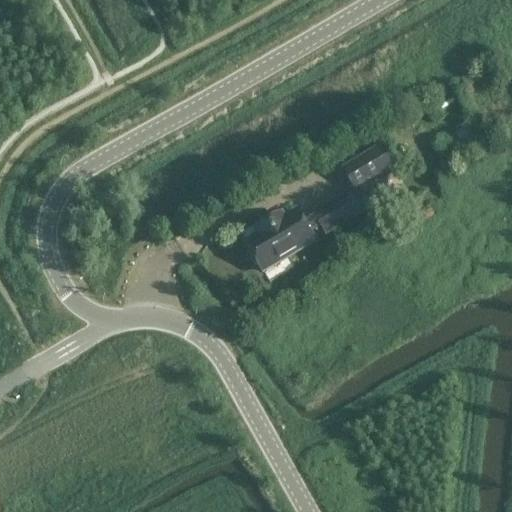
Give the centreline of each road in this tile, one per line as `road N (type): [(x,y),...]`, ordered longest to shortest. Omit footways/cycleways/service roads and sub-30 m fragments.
road 1 (unclassified): [(306,511),(199,335),(178,323),(111,318),(83,306),(52,272),(46,236),(54,204),(77,175),(379,0)]
road 2 (unknown): [(284,0),(51,125),(27,142),(0,183)]
road 3 (unknown): [(0,287),(30,337),(46,393),(0,439)]
